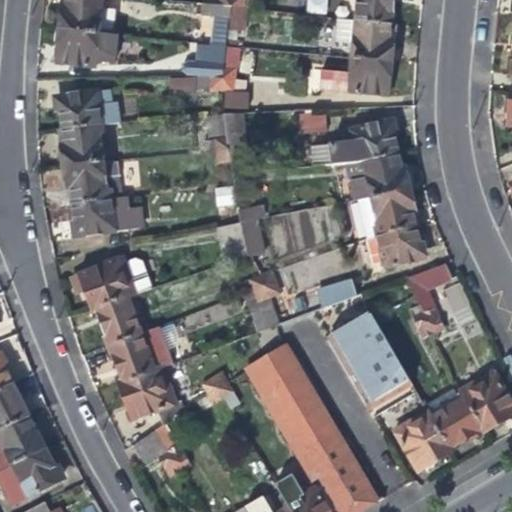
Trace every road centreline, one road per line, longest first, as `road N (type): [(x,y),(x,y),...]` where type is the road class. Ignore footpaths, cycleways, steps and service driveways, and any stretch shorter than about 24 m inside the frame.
road 1 (residential): [(124,511),(26,304),(0,205)]
road 2 (residential): [(451,0),(442,127),(449,165),(461,207),(511,307)]
